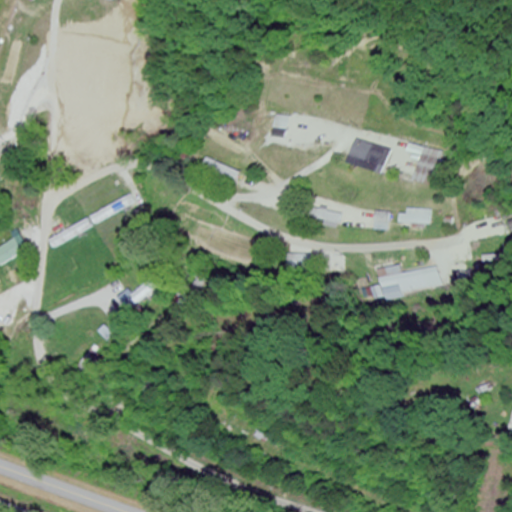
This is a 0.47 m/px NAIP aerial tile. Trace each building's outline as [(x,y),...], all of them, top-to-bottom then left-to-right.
[(273,128),(285,131),(288,119),(276,117),(273,128)] [(392,152),(356,140),(348,162),(384,174),(392,152)] [(415,181),(435,187),(445,154),(426,148),(415,181)] [(91,215),(94,225),(138,208),(134,198),(91,215)] [(409,216),(403,216),(403,228),(433,228),(433,211),(409,211),(409,216)] [(377,231),(392,231),(392,213),(377,213),(377,231)] [(94,230),(89,221),(51,240),(56,249),(94,230)] [(29,251),(21,237),(0,248),(0,266),(0,267),(29,251)] [(380,271),(386,301),(404,297),(402,286),(412,284),(413,290),(426,288),(423,272),(404,275),(403,267),(380,271)]
